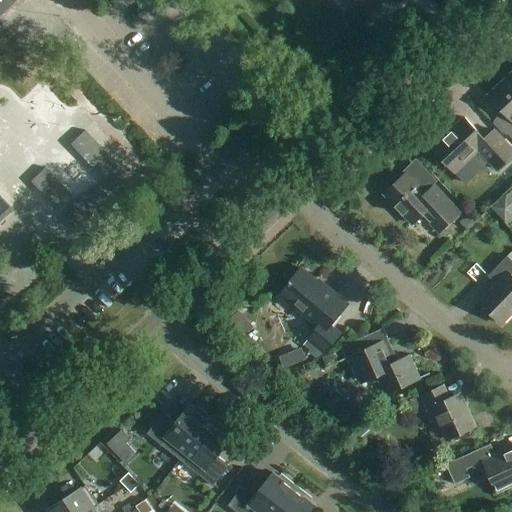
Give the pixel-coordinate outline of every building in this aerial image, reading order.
[(0,0),(0,221),(13,209),(0,195),(0,16),(17,0),(0,0)] [(511,82),(508,78),(488,97),(511,121),(511,132),(508,136),(511,139),(511,82)] [(511,157),(511,148),(495,130),(485,140),(464,118),(432,148),(456,173),(479,151),(497,171),(511,157)] [(87,130),(72,144),(114,191),(129,177),(87,130)] [(47,168),(32,181),(56,208),(71,195),(47,168)] [(431,224),(440,233),(460,214),(434,186),(425,195),(406,174),(384,195),(413,225),(424,214),(432,223),(431,224)] [(97,186),(63,215),(74,228),(108,198),(97,186)] [(470,213),(450,231),(458,239),(477,222),(470,213)] [(511,275),(511,261),(508,258),(489,277),(498,286),(480,303),(502,325),(511,314),(511,276),(511,275)] [(321,281),(319,283),(302,268),(280,295),(318,327),(308,340),(324,354),(341,334),(331,325),(348,304),(321,281)] [(346,359),(349,358),(359,380),(376,372),(387,395),(419,380),(409,357),(393,364),(386,349),(391,346),(383,328),(341,347),(346,359)] [(476,427),(460,394),(449,399),(443,387),(422,397),(429,413),(433,411),(447,441),(476,427)] [(180,460),(212,419),(197,407),(195,410),(189,406),(176,423),(163,413),(147,434),(180,460)] [(228,431),(212,419),(180,460),(213,486),(229,466),(217,456),(230,439),(225,434),(228,431)] [(490,446),(447,466),(455,484),(470,478),(467,470),(484,462),(498,493),(511,486),(511,448),(495,456),(490,446)] [(128,473),(120,481),(125,487),(134,479),(128,473)] [(275,511),(296,486),(281,474),(278,478),(273,473),(255,496),(243,486),(228,505),(236,511),(275,511)] [(134,479),(125,487),(131,493),(140,484),(134,479)] [(51,511),(86,511),(98,504),(86,485),(49,508),(51,511)] [(309,511),(314,506),(309,501),(311,498),(296,486),(275,511),(309,511)]
